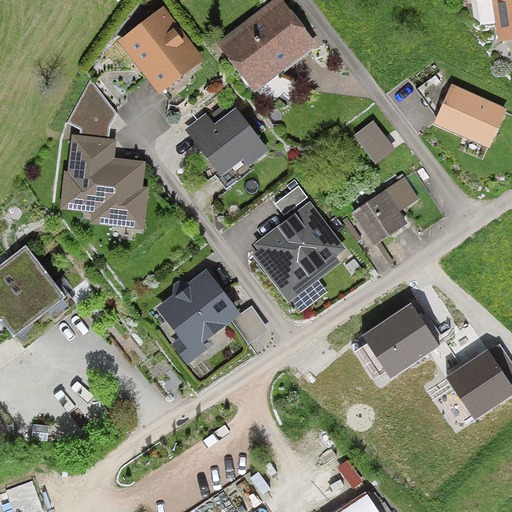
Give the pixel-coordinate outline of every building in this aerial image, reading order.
[(511,0),(470,0),(471,1),(482,0),(495,0),(501,42),(511,40),(511,0)] [(311,45),(283,8),(227,50),(254,87),(311,45)] [(200,61),(162,14),(122,45),(160,93),(200,61)] [(505,109),(452,86),(436,122),(489,145),(505,109)] [(262,153),(235,116),(198,141),(225,179),(262,153)] [(373,122),(353,137),(375,166),(395,150),(373,122)] [(113,145),(74,140),(70,178),(66,178),(62,209),(97,213),(96,223),(140,228),(145,194),(138,193),(141,167),(110,163),(113,145)] [(416,200),(404,183),(370,206),(390,236),(406,226),(397,213),(416,200)] [(299,187),(251,223),(261,236),(309,200),(299,187)] [(342,255),(309,212),(256,252),(289,295),(342,255)] [(31,244),(0,267),(0,316),(9,328),(64,287),(31,244)] [(236,316),(205,276),(161,310),(192,350),(236,316)] [(436,344),(411,306),(365,336),(391,375),(436,344)] [(511,392),(511,389),(487,353),(449,378),(475,417),(511,392)] [(336,511),(378,511),(365,493),(336,511)]
